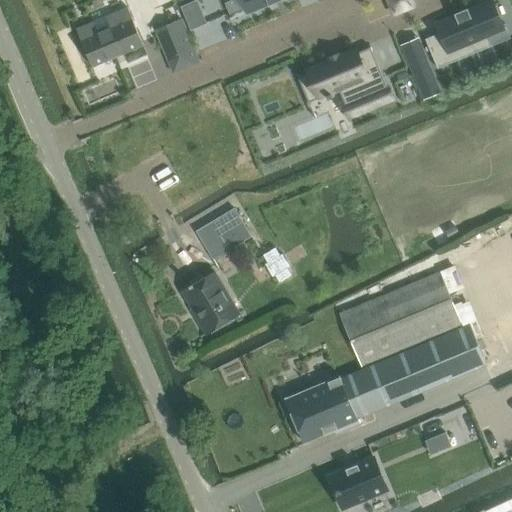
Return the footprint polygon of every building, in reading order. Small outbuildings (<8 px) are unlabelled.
[(241,0),(247,13),(268,4),(269,6),(271,6),(270,3),(277,0),(281,0),(282,1),(283,0),(282,0),(241,0)] [(182,6),(181,7),(191,31),(208,24),(207,23),(206,24),(196,2),(183,8),(182,6)] [(440,33),(426,39),(438,69),(493,46),(489,37),(501,31),(489,2),(469,10),(468,8),(467,9),(468,11),(457,15),(456,13),(455,14),(456,16),(437,24),(440,33)] [(90,24),(77,29),(93,67),(111,59),(144,45),(128,8),(90,24)] [(200,63),(182,20),(156,31),(174,73),(200,63)] [(299,75),(297,76),(309,103),(327,96),(329,99),(333,97),(331,94),(339,91),(340,92),(346,106),(364,99),(366,102),(368,101),(371,109),(393,100),(371,47),(358,53),(356,49),(342,55),(341,53),(340,53),(341,55),(331,60),(330,58),(329,58),(329,60),(309,69),(310,73),(300,77),(299,75)] [(427,56),(409,64),(421,92),(438,85),(427,56)] [(197,232),(214,260),(252,237),(235,209),(197,232)] [(273,277),(275,276),(280,284),(293,276),(288,268),(291,266),(283,254),(280,255),(276,248),(263,255),(267,263),(265,265),(273,277)] [(441,272),(340,314),(363,371),(342,379),(358,417),(487,363),(471,326),(465,328),(441,272)] [(195,310),(193,311),(207,334),(240,314),(215,273),(184,291),(195,310)] [(340,376),(285,398),(304,444),(336,431),(337,433),(361,423),(360,421),(358,417),(342,379),(340,376)] [(429,439),(435,453),(452,446),(446,432),(429,439)] [(346,470),(330,476),(343,508),(388,489),(375,458),(358,465),(358,464),(346,469),(346,470)] [(511,511),(511,498),(485,510),(485,511),(511,511)]
